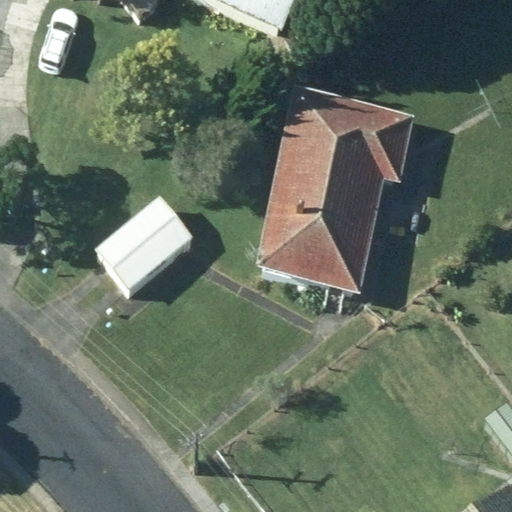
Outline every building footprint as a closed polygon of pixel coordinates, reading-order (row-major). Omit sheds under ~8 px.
[(69,0),(78,12),(95,0),(69,0)] [(138,0),(146,8),(289,63),(313,0),(138,0)] [(307,121),(263,312),(360,334),(388,212),(420,219),(436,151),(307,121)] [(190,248),(156,210),(93,267),(127,305),(190,248)] [(511,511),(511,493),(508,489),(478,511),(511,511)]
